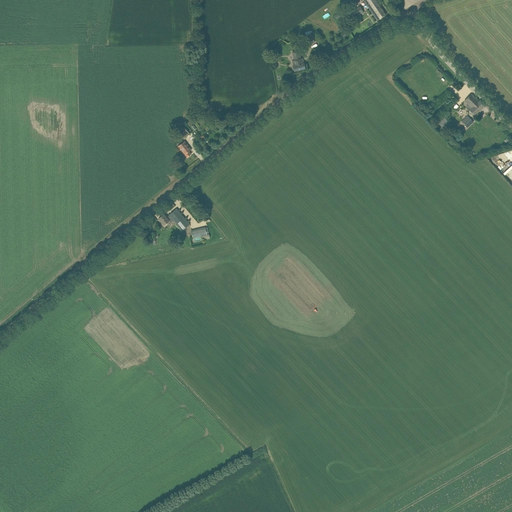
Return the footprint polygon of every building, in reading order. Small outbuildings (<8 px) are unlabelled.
[(365,0),(364,1),(370,10),(377,21),(386,15),(380,6),(382,5),(378,0),(365,0)] [(364,12),(360,6),(346,13),(349,19),(364,12)] [(301,58),(299,50),(291,52),(293,60),(291,61),(294,71),(305,68),(303,58),(301,58)] [(464,101),(468,105),(466,106),(466,108),(469,111),(471,111),(475,114),(484,105),(480,101),(479,102),(471,94),(464,101)] [(420,107),(426,113),(429,111),(423,104),(420,107)] [(450,124),(443,116),(437,121),(444,129),(450,124)] [(473,122),(469,118),(463,123),(467,128),(473,122)] [(189,133),(184,127),(180,130),(176,133),(181,139),(189,133)] [(180,150),(181,149),(187,157),(191,154),(188,150),(190,149),(185,141),(178,147),(180,150)] [(190,224),(180,212),(176,208),(169,215),(166,217),(164,214),(158,218),(164,225),(168,221),(170,223),(174,220),(182,230),(190,224)] [(207,235),(205,227),(191,230),(193,238),(207,235)]
